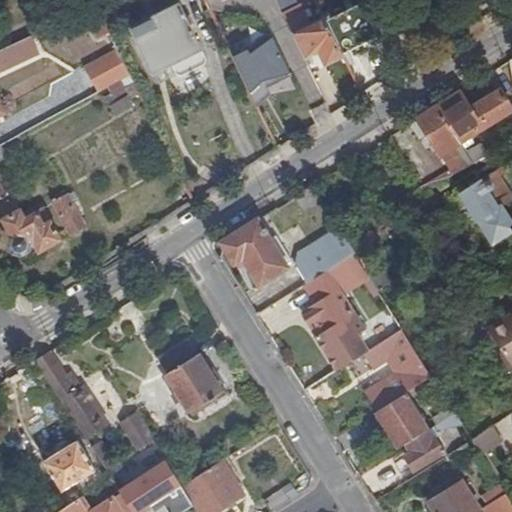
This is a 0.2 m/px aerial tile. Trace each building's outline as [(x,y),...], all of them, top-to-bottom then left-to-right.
[(429,0),(435,11),(457,0),(429,0)] [(114,36),(100,8),(89,13),(103,41),(114,36)] [(208,62),(184,10),(136,34),(153,68),(172,59),(181,78),(186,78),(207,69),(208,62)] [(331,28),(345,55),(358,49),(366,43),(353,17),(331,28)] [(327,70),(347,60),(345,55),(331,28),(328,20),(296,36),(309,62),(321,57),(327,70)] [(0,55),(0,76),(43,56),(35,40),(0,55)] [(100,95),(120,85),(134,77),(123,54),(89,71),(100,95)] [(123,91),(137,84),(134,77),(120,85),(123,91)] [(460,90),(438,104),(464,145),(511,115),(511,105),(500,87),(470,106),(460,90)] [(430,138),(453,174),(475,163),(468,152),(464,145),(438,104),(411,122),(423,142),(430,138)] [(468,152),(475,163),(488,156),(479,144),(468,152)] [(0,150),(0,162),(8,158),(3,148),(0,150)] [(504,171),(465,198),(482,224),(498,248),(511,238),(511,226),(503,211),(511,205),(511,193),(502,179),(507,176),(504,171)] [(0,207),(11,202),(0,181),(0,207)] [(342,232),(315,189),(300,199),(326,242),(342,232)] [(80,201),(77,195),(57,205),(63,217),(62,218),(73,237),(88,228),(75,203),(80,201)] [(482,224),(465,198),(455,205),(472,231),(482,224)] [(11,202),(0,207),(0,210),(16,240),(15,247),(18,253),(24,256),(30,253),(31,254),(40,249),(42,254),(63,242),(47,212),(42,215),(29,222),(27,219),(16,199),(11,202)] [(29,222),(42,215),(40,211),(27,219),(29,222)] [(274,244),(261,223),(226,245),(238,267),(247,261),(263,287),(290,271),(290,269),(295,266),(280,241),(274,244)] [(354,249),(342,232),(326,242),(302,256),(299,270),(309,286),(358,257),(354,249)] [(374,236),(354,249),(358,257),(371,278),(383,271),(377,262),(387,257),(374,236)] [(309,286),(308,288),(320,305),(310,311),(320,327),(322,326),(327,334),(318,340),(339,373),(368,355),(371,354),(361,337),(368,332),(346,296),(372,280),(371,278),(358,257),(309,286)] [(320,327),(310,311),(304,315),(314,330),(320,327)] [(511,323),(495,334),(511,361),(511,323)] [(407,397),(435,380),(426,365),(420,369),(400,336),(371,354),(368,355),(378,370),(391,361),(400,375),(369,394),(381,413),(407,397)] [(197,358),(192,349),(166,365),(172,375),(168,377),(180,395),(175,397),(180,406),(185,403),(193,416),(225,396),(201,356),(197,358)] [(53,354),(38,363),(56,391),(70,381),(53,354)] [(155,442),(112,375),(98,385),(120,419),(115,422),(121,430),(125,428),(140,451),(155,442)] [(387,426),(402,449),(409,446),(430,433),(407,397),(381,413),(353,430),(361,443),(387,426)] [(439,433),(465,426),(458,415),(430,433),(409,446),(414,454),(408,458),(417,472),(446,455),(438,441),(435,436),(439,433)] [(140,451),(141,453),(146,461),(152,458),(154,463),(143,470),(164,504),(186,491),(185,490),(155,442),(140,451)] [(81,445),(49,465),(66,494),(99,474),(81,445)] [(225,464),(185,490),(186,491),(199,511),(224,511),(246,498),(225,464)] [(121,468),(110,475),(114,481),(126,499),(136,492),(121,468)] [(435,511),(482,511),(465,485),(463,485),(460,480),(443,491),(447,496),(431,506),(435,511)] [(266,499),(273,511),(274,511),(300,497),(291,483),(266,499)] [(511,511),(511,501),(503,488),(486,498),(494,511),(492,511),(511,511)] [(63,511),(120,511),(114,502),(97,511),(91,511),(84,500),(63,511)]
